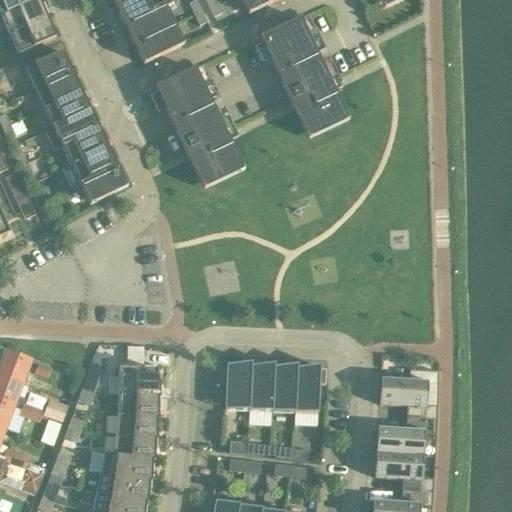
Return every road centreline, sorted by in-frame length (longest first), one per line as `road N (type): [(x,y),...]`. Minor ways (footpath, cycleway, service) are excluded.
road 1 (residential): [(351,511),(363,378),(354,353),(333,341),(219,336),(192,348)]
road 2 (residential): [(338,0),(355,34),(126,143)]
road 3 (residential): [(107,102),(318,0)]
road 4 (residential): [(171,511),(192,348)]
